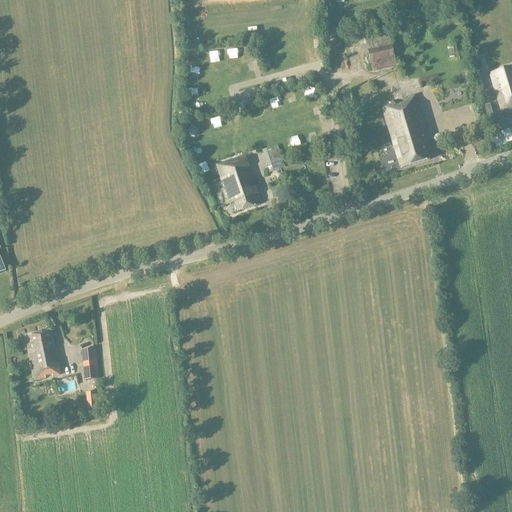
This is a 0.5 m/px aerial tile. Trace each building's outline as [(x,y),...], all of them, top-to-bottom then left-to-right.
[(364,37),(373,73),(397,67),(388,31),(364,37)] [(286,40),(274,41),(275,50),(287,50),(286,40)] [(493,85),(486,88),(488,94),(496,91),(504,117),(511,114),(511,68),(490,76),(493,85)] [(196,98),(196,89),(186,89),(186,99),(196,98)] [(403,105),(397,107),(394,102),(382,105),(401,168),(429,160),(427,152),(431,151),(415,96),(404,99),(403,105)] [(484,107),(487,118),(494,116),(491,105),(484,107)] [(221,128),(221,120),(211,120),(211,129),(221,128)] [(195,138),(197,131),(188,128),(186,136),(195,138)] [(497,150),(511,144),(511,129),(492,137),(497,150)] [(262,151),(269,171),(282,168),(274,147),(262,151)] [(261,204),(245,156),(217,166),(230,204),(234,203),(237,212),(261,204)] [(59,376),(50,331),(29,336),(31,344),(27,345),(35,380),(59,376)] [(98,380),(95,350),(82,351),(85,381),(98,380)]
